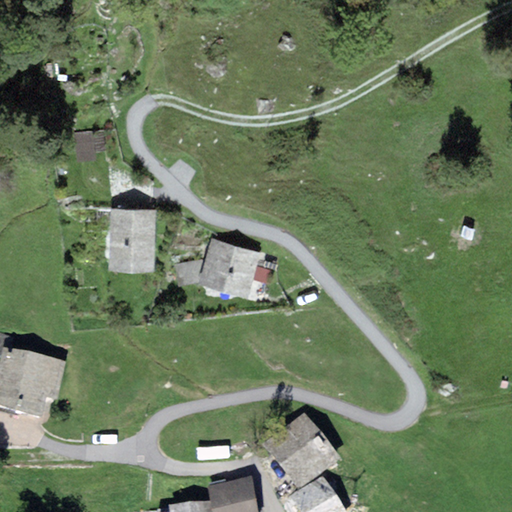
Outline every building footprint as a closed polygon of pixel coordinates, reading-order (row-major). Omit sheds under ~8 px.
[(76,136),(79,157),(105,153),(101,132),(76,136)] [(153,273),(154,210),(110,210),(109,273),(153,273)] [(248,299),(260,252),(210,240),(198,287),(248,299)] [(66,367),(2,355),(0,364),(0,417),(42,425),(45,406),(58,408),(66,367)] [(339,458),(304,413),(263,445),(298,490),(339,458)] [(349,511),(328,476),(290,498),(297,511),(349,511)] [(257,511),(251,478),(207,486),(211,511),(257,511)] [(207,511),(206,502),(167,505),(168,511),(207,511)]
